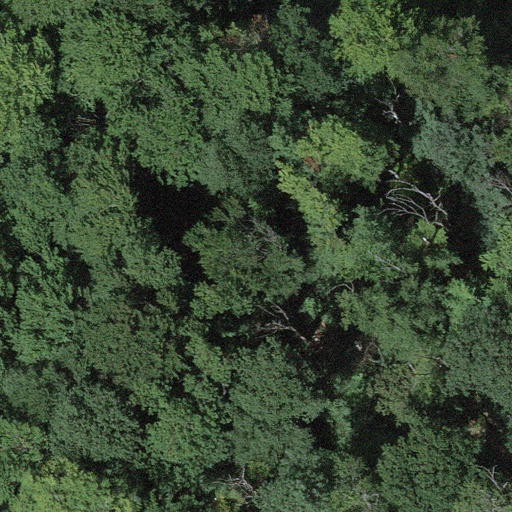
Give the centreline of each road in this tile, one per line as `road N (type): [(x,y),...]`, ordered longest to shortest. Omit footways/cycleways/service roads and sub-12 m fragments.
road 1 (track): [(0,453),(86,284),(269,0)]
road 2 (track): [(0,129),(36,0)]
